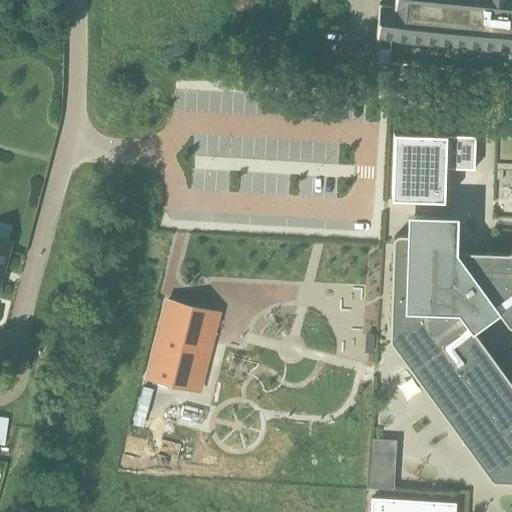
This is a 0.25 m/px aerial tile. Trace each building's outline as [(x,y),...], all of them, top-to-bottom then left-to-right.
[(511,0),(395,0),(395,5),(380,3),(377,34),(511,47),(511,0)] [(461,102),(461,115),(481,116),(482,103),(461,102)] [(394,133),(392,200),(445,201),(446,168),(475,169),(476,136),(394,133)] [(390,339),(390,340),(390,341),(391,342),(391,343),(490,479),(491,479),(491,480),(492,480),(492,481),(493,481),(494,481),(495,481),(495,482),(496,482),(511,482),(511,382),(474,331),(499,313),(507,323),(507,324),(507,325),(508,325),(508,326),(509,326),(510,326),(510,327),(511,327),(511,250),(511,251),(511,252),(510,252),(509,252),(509,253),(508,253),(507,253),(464,251),(463,251),(462,251),(461,251),(461,250),(460,250),(459,250),(459,249),(458,248),(458,247),(458,246),(458,245),(458,216),(408,214),(407,234),(400,234),(399,234),(398,234),(398,235),(397,235),(396,235),(396,236),(395,236),(395,237),(394,237),(394,238),(394,239),(393,239),(393,240),(393,241),(390,338),(390,339)] [(195,390),(215,312),(168,300),(148,378),(195,390)] [(146,417),(153,389),(143,386),(136,415),(146,417)] [(200,429),(205,414),(182,408),(177,423),(200,429)] [(455,511),(456,502),(372,497),(370,511),(455,511)]
